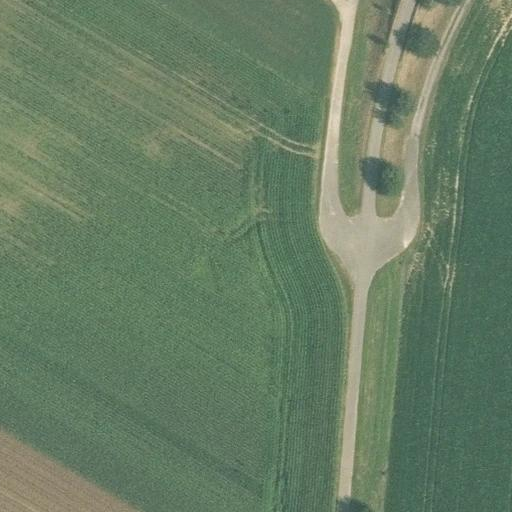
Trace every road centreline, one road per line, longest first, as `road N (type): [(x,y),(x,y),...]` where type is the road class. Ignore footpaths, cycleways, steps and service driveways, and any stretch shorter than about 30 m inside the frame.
road 1 (track): [(464,0),(431,69),(414,135),(411,218),(396,235),(365,241),(343,236),(329,212),(329,149),(349,16),(333,0)]
road 2 (track): [(416,0),(376,134),(343,511)]
